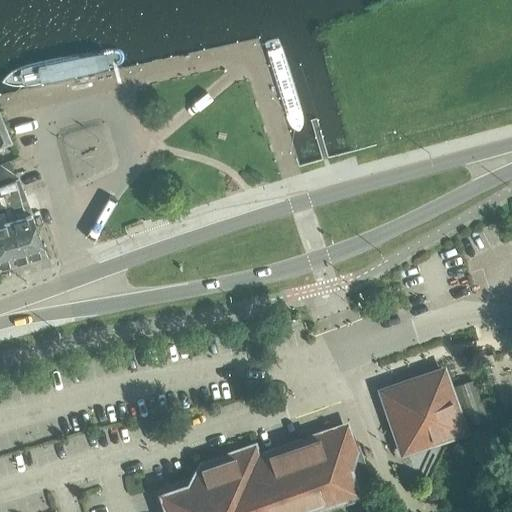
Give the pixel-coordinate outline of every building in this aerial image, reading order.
[(0,144),(11,140),(0,112),(0,144)] [(9,160),(0,164),(0,181),(15,175),(9,160)] [(24,197),(19,179),(0,186),(0,193),(4,204),(21,259),(46,252),(31,214),(27,215),(22,198),(24,197)] [(0,265),(21,259),(4,204),(0,193),(0,265)] [(383,390),(398,432),(399,436),(396,437),(401,452),(464,430),(443,370),(383,390)] [(295,511),(357,490),(355,482),(369,477),(360,451),(358,445),(343,450),(337,433),(255,460),(252,450),(200,469),(191,484),(163,493),(169,511),(295,511)]
